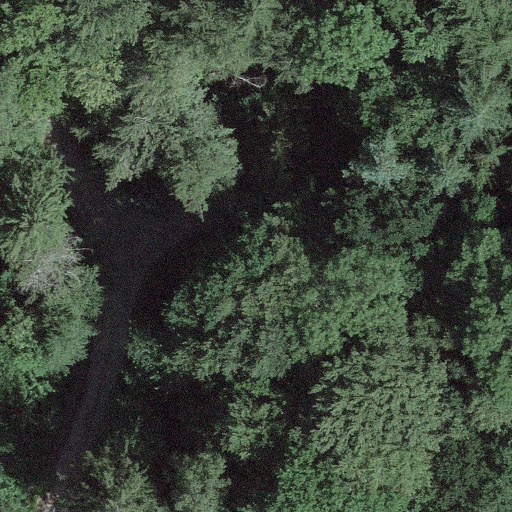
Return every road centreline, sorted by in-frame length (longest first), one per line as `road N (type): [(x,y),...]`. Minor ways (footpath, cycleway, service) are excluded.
road 1 (track): [(511,204),(232,199),(137,246),(65,511)]
road 2 (track): [(6,0),(13,61),(137,246)]
